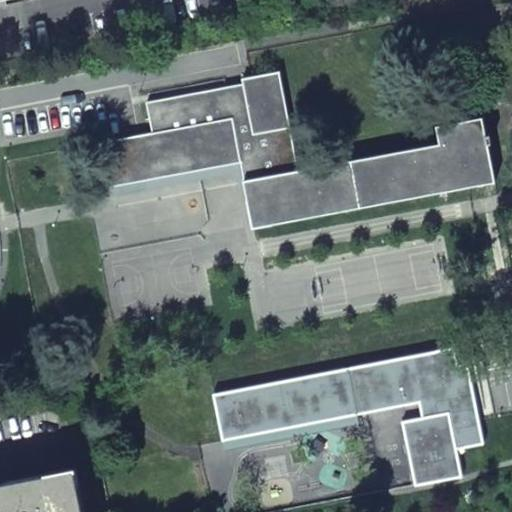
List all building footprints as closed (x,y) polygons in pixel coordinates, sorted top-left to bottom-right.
[(279,71),(249,77),(241,79),(242,82),(146,102),(152,134),(100,145),(109,190),(239,164),(243,184),(253,230),(494,182),(488,143),(491,142),(489,132),(485,133),(482,117),(436,125),(439,142),(299,170),(279,71)] [(236,185),(243,184),(239,164),(109,190),(111,199),(234,175),(236,185)] [(225,445),(420,405),(423,420),(402,424),(415,489),(462,480),(457,452),(485,446),(467,365),(458,367),(454,350),(216,398),(225,445)] [(66,472),(73,511),(85,511),(77,470),(66,472)] [(0,511),(73,511),(66,472),(0,485),(0,511)]
